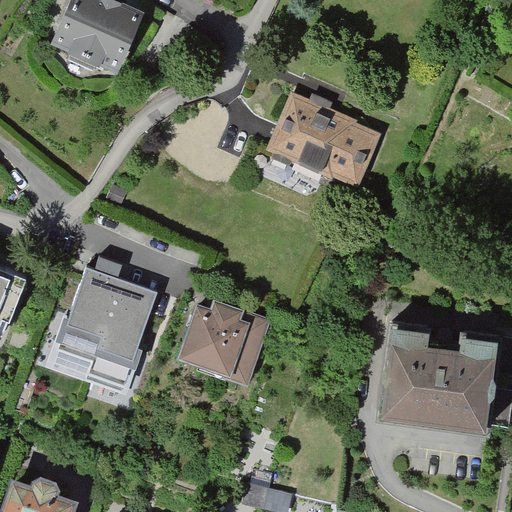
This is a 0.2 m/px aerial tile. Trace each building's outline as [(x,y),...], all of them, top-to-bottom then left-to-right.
[(142,16),(106,0),(80,0),(60,45),(117,70),(142,16)] [(349,130),(292,105),(271,154),(325,178),(326,175),(352,186),(371,144),(347,134),(349,130)] [(98,266),(119,273),(123,262),(101,255),(98,266)] [(30,278),(0,265),(0,328),(4,317),(13,320),(30,278)] [(167,282),(135,269),(124,296),(83,280),(62,332),(135,361),(167,282)] [(214,311),(199,306),(181,355),(250,379),(270,322),(217,303),(214,311)] [(424,334),(395,331),(385,414),(485,426),(495,344),(466,340),(465,353),(423,348),(424,334)] [(0,511),(69,511),(77,492),(59,484),(60,479),(56,472),(42,467),(35,471),(33,476),(13,469),(0,508),(0,511)] [(290,511),(295,494),(250,483),(245,502),(282,511),(290,511)] [(312,511),(315,503),(298,499),(294,511),(312,511)]
